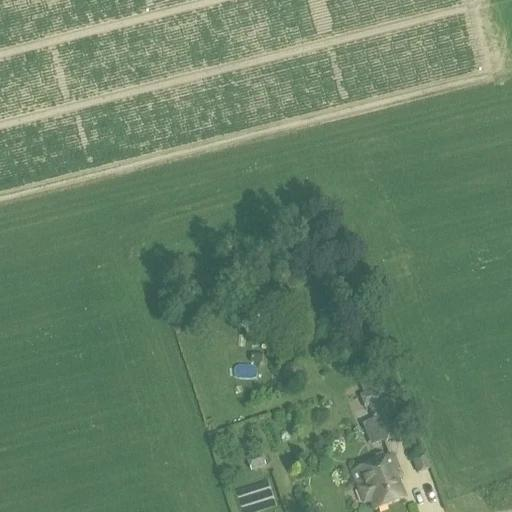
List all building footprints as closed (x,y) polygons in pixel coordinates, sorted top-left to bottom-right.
[(251,284),(259,306),(283,298),(276,275),(251,284)] [(281,374),(281,376),(282,378),(282,380),(283,381),(284,382),(286,384),(287,385),(289,385),(291,386),(292,386),(294,386),(296,385),(298,385),(299,384),(300,383),(302,381),(303,380),(303,378),(304,376),(304,374),(304,373),(303,371),(303,369),(302,368),(300,366),(299,365),(298,364),(296,364),(294,363),(292,363),(291,363),(289,364),(287,364),(286,365),(284,366),(283,368),(282,369),(282,371),(281,373),(281,374)] [(385,385),(360,393),(365,410),(368,408),(377,431),(369,434),(374,447),(400,437),(388,402),(391,401),(385,385)] [(246,458),(251,470),(265,466),(261,454),(246,458)] [(370,501),(374,511),(406,499),(398,480),(402,478),(394,456),(352,472),(364,504),(370,501)] [(413,462),(417,473),(427,470),(423,458),(413,462)]
